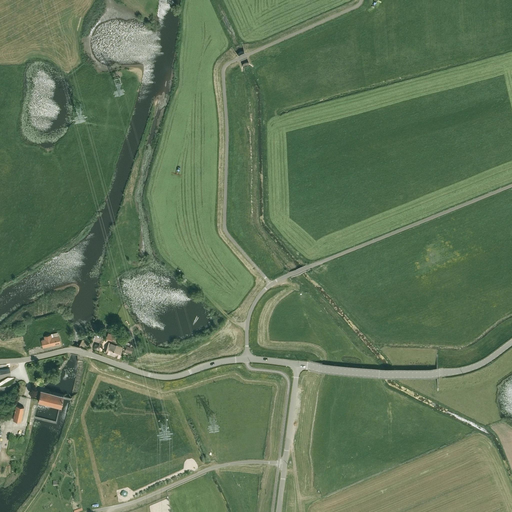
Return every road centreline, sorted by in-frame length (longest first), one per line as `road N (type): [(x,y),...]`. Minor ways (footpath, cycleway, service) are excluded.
road 1 (unclassified): [(246,359),(251,310),(277,280),(511,185)]
road 2 (tertiary): [(297,364),(456,371),(511,342)]
road 3 (unclassified): [(285,463),(222,465),(94,511)]
road 4 (tertiary): [(69,349),(162,377),(246,359)]
